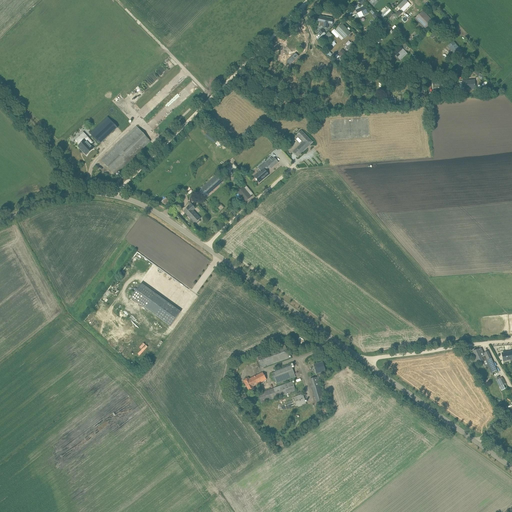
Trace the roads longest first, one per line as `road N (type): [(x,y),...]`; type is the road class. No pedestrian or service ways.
road 1 (track): [(308,0),(114,195)]
road 2 (unclassified): [(0,221),(51,198),(103,193),(149,208),(204,246)]
road 3 (unclassified): [(204,246),(366,363)]
road 4 (unclassified): [(477,442),(366,363)]
road 5 (unclassified): [(366,363),(486,342)]
road 6 (unclassified): [(204,246),(294,164)]
road 7 (track): [(66,195),(56,158),(0,98)]
